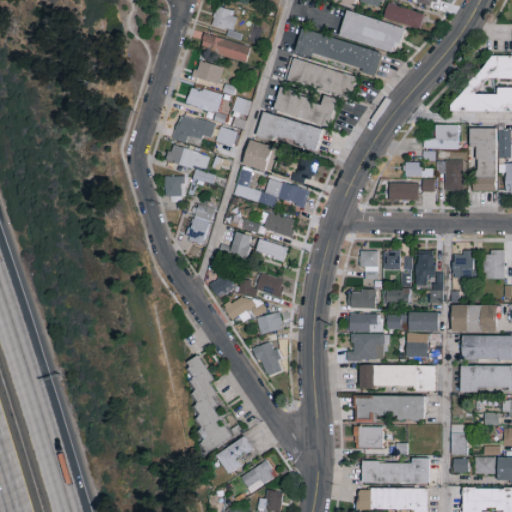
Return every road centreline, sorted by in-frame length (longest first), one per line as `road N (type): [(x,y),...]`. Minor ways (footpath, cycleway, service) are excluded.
road 1 (residential): [(312,511),(320,459),(316,296),(335,221),(378,135),(480,0)]
road 2 (residential): [(320,459),(280,422),(186,289),(139,160),(186,0)]
road 3 (motorway): [(73,511),(0,277)]
road 4 (residential): [(335,221),(511,224)]
